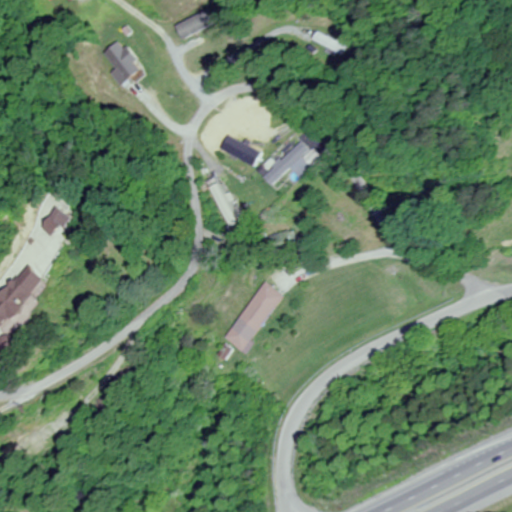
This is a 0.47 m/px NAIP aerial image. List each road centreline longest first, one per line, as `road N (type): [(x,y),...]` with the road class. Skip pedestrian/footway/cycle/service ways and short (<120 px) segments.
road 1 (residential): [(0,393),(60,371),(173,293),(194,241),(190,137),(207,107),(235,92),(274,96),(302,119),(407,256),(504,296)]
road 2 (residential): [(299,511),(290,461),(301,417),(319,392),(394,342),(511,294)]
road 3 (trunk): [(511,447),(376,511)]
